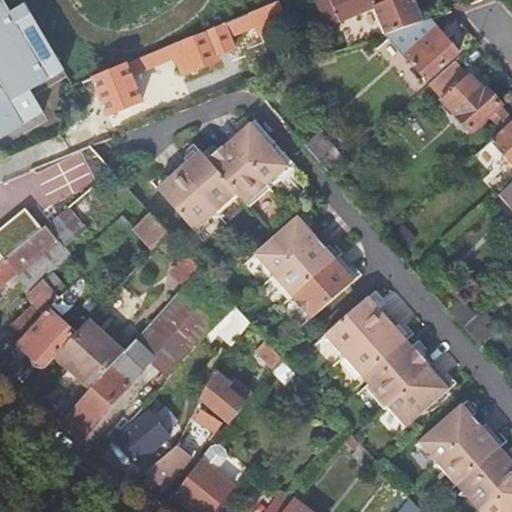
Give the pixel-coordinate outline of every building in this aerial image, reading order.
[(65,77),(25,7),(9,16),(0,0),(0,140),(22,128),(42,117),(30,97),(49,86),(65,77)] [(289,22),(280,0),(250,13),(255,25),(258,33),(259,35),(289,22)] [(385,35),(423,23),(414,0),(316,0),(328,26),(374,7),(385,35)] [(229,37),(255,25),(250,13),(225,26),(229,37)] [(457,52),(430,20),(423,23),(385,35),(427,80),(457,52)] [(225,26),(206,33),(215,57),(234,50),(229,37),(225,26)] [(206,33),(184,42),(195,69),(217,61),(215,57),(206,33)] [(195,69),(184,42),(127,65),(131,75),(176,58),(182,74),(195,69)] [(488,115),(502,131),(511,121),(511,119),(499,105),(500,105),(486,90),(483,93),(468,76),(468,77),(454,62),(431,82),(444,97),(442,100),(470,131),(488,115)] [(131,75),(127,65),(83,83),(85,92),(97,87),(111,117),(143,103),(138,91),(131,75)] [(236,130),(239,134),(240,133),(247,127),(244,123),(236,130)] [(511,123),(492,141),(511,162),(511,123)] [(239,134),(229,143),(270,190),(271,182),(284,171),(292,171),(251,124),(247,127),(240,133),(239,134)] [(270,190),(229,143),(220,151),(219,152),(212,158),(208,161),(240,198),(249,208),(250,200),(262,189),(270,190)] [(219,152),(220,151),(217,147),(209,154),(212,158),(219,152)] [(232,198),(240,198),(208,161),(199,151),(195,154),(189,160),(187,161),(178,169),(219,216),(221,208),(232,198)] [(189,160),(195,154),(192,151),(184,158),(187,161),(189,160)] [(211,216),(219,216),(178,169),(169,178),(167,179),(161,184),(157,188),(198,235),(199,227),(211,216)] [(167,179),(169,178),(166,174),(158,181),(161,184),(167,179)] [(511,182),(492,201),(511,223),(511,182)] [(249,208),(270,190),(262,189),(250,200),(249,208)] [(75,206),(55,218),(67,239),(87,228),(75,206)] [(0,230),(0,259),(1,261),(43,227),(28,209),(0,230)] [(298,216),(254,253),(311,319),(354,282),(298,216)] [(65,257),(43,227),(1,261),(13,275),(27,290),(65,257)] [(177,244),(167,232),(155,245),(166,256),(177,244)] [(81,278),(65,257),(27,290),(35,300),(9,325),(19,336),(50,307),(81,278)] [(200,269),(189,257),(172,275),(184,286),(200,269)] [(1,261),(0,261),(0,285),(13,275),(1,261)] [(200,269),(184,286),(133,341),(151,358),(148,360),(159,370),(167,377),(183,359),(232,304),(200,269)] [(457,292),(444,303),(453,313),(466,302),(457,292)] [(344,358),(387,320),(367,298),(325,336),(344,358)] [(59,317),(50,307),(17,343),(30,356),(30,362),(36,367),(41,366),(43,368),(52,358),(73,335),(57,320),(59,317)] [(489,322),(480,312),(473,318),(482,328),(489,322)] [(463,327),(480,347),(490,337),(482,328),(473,318),(463,327)] [(123,352),(87,319),(73,335),(52,358),(88,390),(123,352)] [(405,341),(387,320),(344,358),(362,379),(405,341)] [(88,390),(59,422),(77,439),(148,360),(151,358),(133,341),(123,352),(88,390)] [(271,371),(281,358),(264,341),(254,352),(271,371)] [(410,347),(405,341),(362,379),(367,384),(410,347)] [(429,368),(410,347),(367,384),(386,406),(429,368)] [(284,384),(293,371),(281,358),(271,371),(284,384)] [(214,367),(204,390),(200,400),(224,419),(229,423),(254,395),(214,367)] [(429,368),(386,406),(405,427),(448,390),(429,368)] [(149,381),(157,388),(159,386),(167,377),(159,370),(149,381)] [(421,441),(484,511),(511,511),(511,459),(463,404),(421,441)] [(146,413),(115,440),(134,463),(166,436),(146,413)] [(210,447),(199,462),(213,473),(225,458),(225,456),(226,454),(226,452),(225,449),(225,448),(222,445),(220,445),(217,444),(215,444),(212,445),(210,447)] [(189,457),(177,446),(143,473),(163,489),(189,457)] [(199,462),(172,496),(193,511),(211,511),(231,486),(213,473),(199,462)] [(424,511),(414,498),(401,508),(404,511),(424,511)] [(304,511),(291,501),(282,511),(304,511)]
